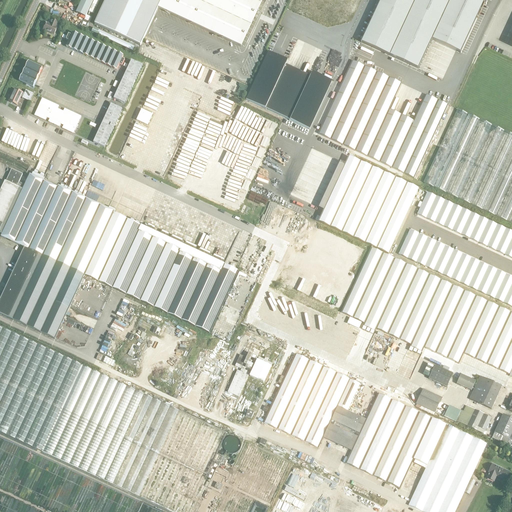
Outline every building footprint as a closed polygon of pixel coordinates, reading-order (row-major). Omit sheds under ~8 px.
[(82,0),(76,13),(85,17),(93,0),(82,0)] [(93,14),(99,0),(94,0),(89,12),(93,14)] [(106,0),(95,25),(141,46),(158,8),(161,0),(106,0)] [(241,46),(262,0),(161,0),(158,8),(241,46)] [(380,0),(361,43),(418,69),(419,69),(432,40),(456,51),(461,53),(477,19),(483,4),(484,5),(485,5),(487,2),(486,1),(485,1),(485,0),(380,0)] [(47,23),(44,30),(55,35),(58,28),(57,28),(59,24),(53,20),(51,24),(47,23)] [(94,27),(92,32),(133,50),(135,46),(112,36),(112,34),(94,27)] [(69,34),(66,40),(69,41),(66,47),(117,70),(119,65),(122,66),(125,60),(122,59),(123,57),(73,33),(71,36),(69,34)] [(268,52),(250,92),(246,100),(310,130),(332,81),(331,81),(324,77),(312,72),(310,77),(285,65),(288,61),(268,52)] [(195,67),(197,61),(192,58),(190,63),(193,64),(190,72),(196,74),(199,67),(203,69),(204,66),(203,66),(204,64),(198,62),(196,67),(195,67)] [(132,61),(114,99),(125,104),(142,66),(132,61)] [(414,179),(448,105),(426,95),(414,121),(389,110),(402,84),(352,61),(318,134),(414,179)] [(29,62),(19,81),(33,88),(43,68),(29,62)] [(16,88),(10,101),(17,104),(20,98),(22,99),(30,102),(33,94),(29,92),(26,91),(25,93),(23,93),(23,92),(16,88)] [(42,99),(34,115),(46,121),(47,118),(50,119),(48,122),(60,127),(61,124),(64,126),(62,128),(73,134),(81,117),(64,109),(63,112),(58,109),(59,106),(42,99)] [(111,105),(93,143),(104,148),(122,110),(111,105)] [(148,125),(153,114),(142,109),(137,120),(148,125)] [(511,135),(457,110),(423,183),(511,223),(511,135)] [(318,222),(372,247),(388,254),(418,190),(419,189),(348,157),(345,164),(340,161),(319,208),(324,211),(318,222)] [(0,233),(2,235),(1,238),(21,247),(2,287),(68,317),(83,285),(87,277),(209,334),(238,272),(113,214),(114,212),(58,186),(57,188),(30,175),(25,186),(19,183),(22,175),(12,170),(6,182),(5,181),(0,192),(0,233)] [(242,189),(239,198),(243,199),(250,181),(245,179),(242,189)] [(511,232),(427,193),(417,215),(511,258),(511,232)] [(506,383),(510,376),(511,371),(511,313),(291,211),(260,275),(411,345),(413,342),(459,364),(460,362),(506,383)] [(511,277),(410,230),(399,255),(511,307),(511,277)] [(2,287),(0,291),(0,314),(57,341),(68,317),(2,287)] [(0,432),(171,511),(196,511),(207,488),(218,466),(212,464),(216,454),(226,433),(0,328),(0,432)] [(239,358),(226,392),(240,397),(248,376),(265,382),(273,363),(267,361),(268,360),(258,356),(265,339),(251,333),(245,349),(250,350),(246,360),(239,358)] [(311,465),(312,462),(323,438),(338,407),(347,411),(360,384),(312,362),(295,355),(256,439),(311,465)] [(447,387),(453,374),(435,366),(429,379),(447,387)] [(456,384),(471,391),(475,382),(461,375),(456,384)] [(396,376),(389,390),(397,393),(404,379),(396,376)] [(491,409),(502,387),(480,377),(469,400),(491,409)] [(435,413),(442,398),(424,390),(417,404),(435,413)] [(378,394),(366,420),(351,451),(341,474),(422,511),(455,511),(465,493),(469,495),(476,482),(471,479),(487,444),(378,394)] [(461,411),(456,421),(457,422),(484,434),(492,418),(467,407),(466,406),(463,412),(462,411),(461,411)] [(366,420),(347,411),(338,407),(323,438),(351,451),(366,420)] [(255,411),(250,409),(247,416),(252,418),(255,411)] [(511,419),(503,415),(493,439),(509,447),(511,443),(511,439),(510,438),(511,435),(511,433),(511,419)] [(0,511),(168,511),(33,450),(0,435),(0,511)] [(222,495),(213,511),(248,511),(254,500),(269,507),(290,462),(246,442),(231,475),(222,495)] [(492,465),(489,473),(490,474),(487,479),(494,482),(497,477),(506,481),(509,473),(492,465)]
